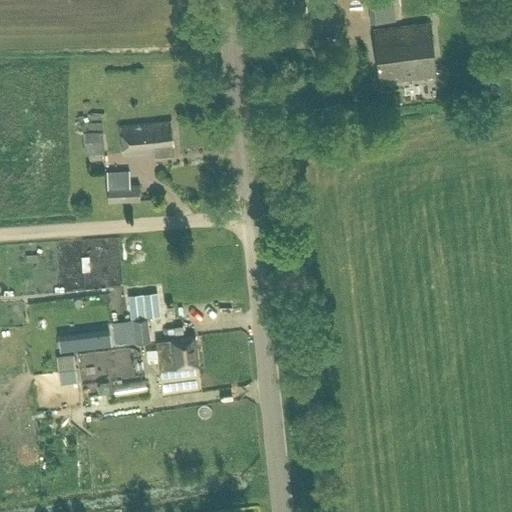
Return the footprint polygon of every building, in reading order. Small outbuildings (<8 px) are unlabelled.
[(367,0),(369,21),(395,18),(392,0),(367,0)] [(394,78),(435,73),(428,21),(372,29),(378,77),(394,74),(394,78)] [(154,155),(175,153),(171,119),(119,125),(122,152),(153,149),(154,155)] [(83,151),(104,151),(101,122),(82,123),(83,151)] [(139,183),(107,184),(107,199),(139,198),(139,183)] [(156,291),(127,294),(129,317),(158,314),(156,291)] [(146,317),(111,321),(114,342),(149,339),(147,320),(146,317)] [(108,332),(83,335),(85,347),(96,345),(109,343),(108,332)] [(159,367),(196,363),(193,334),(156,338),(159,367)] [(74,353),(56,355),(60,383),(77,381),(74,353)] [(144,379),(113,384),(114,396),(146,391),(144,379)]
